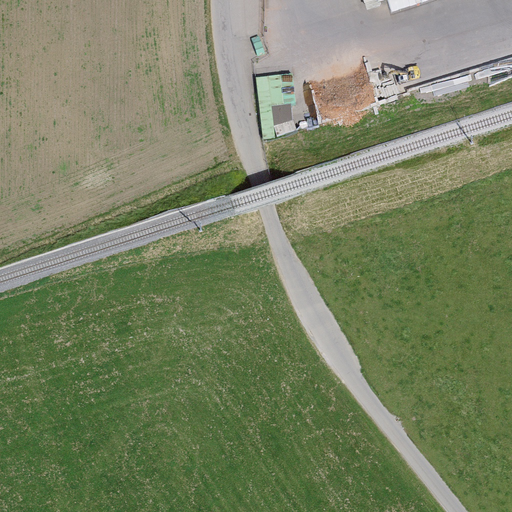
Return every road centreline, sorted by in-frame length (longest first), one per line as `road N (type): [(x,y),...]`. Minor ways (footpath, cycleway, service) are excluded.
road 1 (unclassified): [(461,511),(309,306),(247,155),(232,90),(228,0)]
road 2 (unknown): [(330,0),(353,28),(390,36),(423,36),(511,12)]
